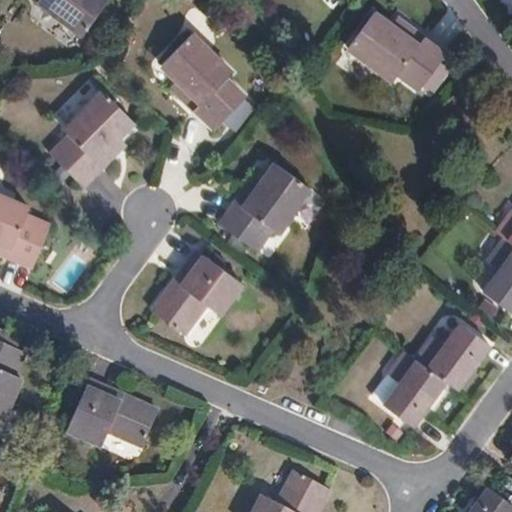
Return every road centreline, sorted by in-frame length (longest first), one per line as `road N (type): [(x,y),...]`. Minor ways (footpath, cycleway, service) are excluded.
road 1 (residential): [(83,335),(369,457),(425,490)]
road 2 (residential): [(425,490),(511,375)]
road 3 (residential): [(83,335),(145,213)]
